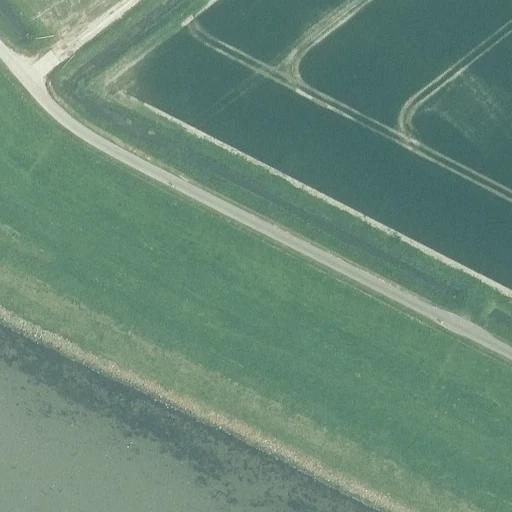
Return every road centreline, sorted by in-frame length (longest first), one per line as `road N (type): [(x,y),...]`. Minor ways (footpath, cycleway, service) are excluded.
road 1 (unclassified): [(0,49),(87,138),(511,356)]
road 2 (track): [(28,84),(136,0)]
